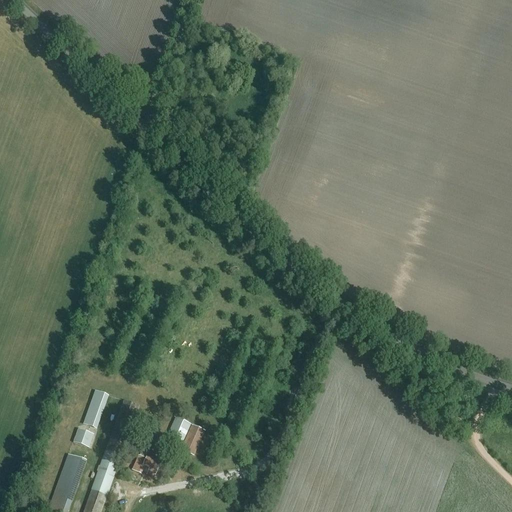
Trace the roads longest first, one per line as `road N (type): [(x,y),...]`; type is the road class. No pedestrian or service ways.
road 1 (tertiary): [(511,387),(341,306),(12,0)]
road 2 (track): [(126,511),(138,494),(270,461),(341,306)]
road 3 (track): [(383,331),(433,395),(473,430)]
